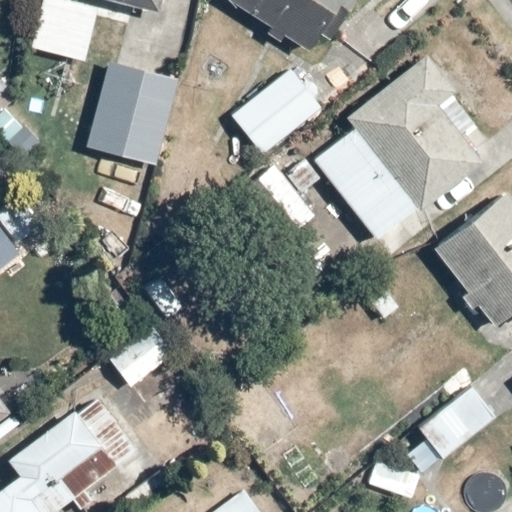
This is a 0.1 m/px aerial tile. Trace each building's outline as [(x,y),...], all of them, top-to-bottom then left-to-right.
[(163,0),(69,0),(159,21),(163,0)] [(347,0),(258,0),(324,39),(347,0)] [(451,87),(414,39),(337,98),(354,121),(310,155),(372,236),(475,157),(432,102),(451,87)] [(174,73),(106,56),(84,144),(153,161),(174,73)] [(319,104),(288,66),(229,114),(261,152),(319,104)] [(511,206),(497,188),(432,240),(505,331),(511,325),(511,206)] [(152,313),(102,355),(131,389),(181,348),(152,313)] [(493,414),(469,382),(414,424),(439,456),(493,414)] [(49,511),(138,445),(95,389),(9,455),(20,469),(0,484),(0,511),(49,511)] [(0,442),(16,430),(0,408),(0,442)] [(262,511),(241,485),(206,511),(262,511)]
